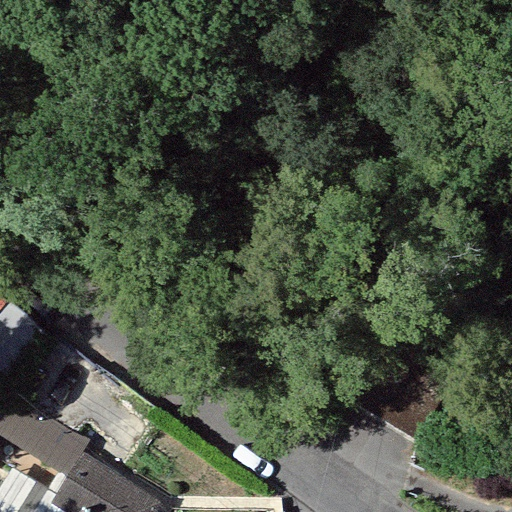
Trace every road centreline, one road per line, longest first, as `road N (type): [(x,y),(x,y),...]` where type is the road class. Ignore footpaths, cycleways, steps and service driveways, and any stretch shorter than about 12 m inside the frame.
road 1 (unclassified): [(0,218),(116,322),(363,511)]
road 2 (track): [(492,511),(423,478),(377,475),(334,491)]
